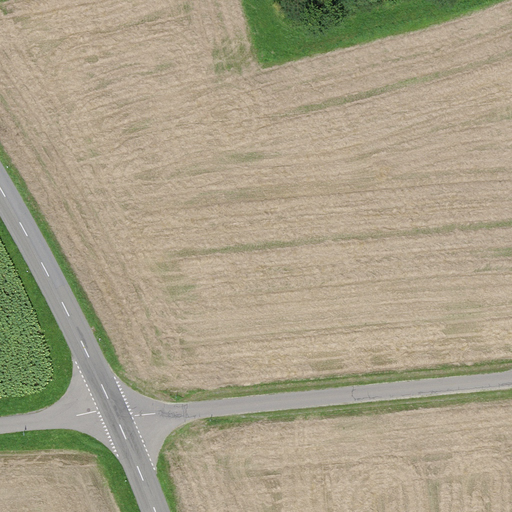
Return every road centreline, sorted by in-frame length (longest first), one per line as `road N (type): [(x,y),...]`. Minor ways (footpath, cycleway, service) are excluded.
road 1 (unclassified): [(121,418),(511,378)]
road 2 (tertiary): [(121,418),(0,187)]
road 3 (unclassified): [(0,429),(121,418)]
